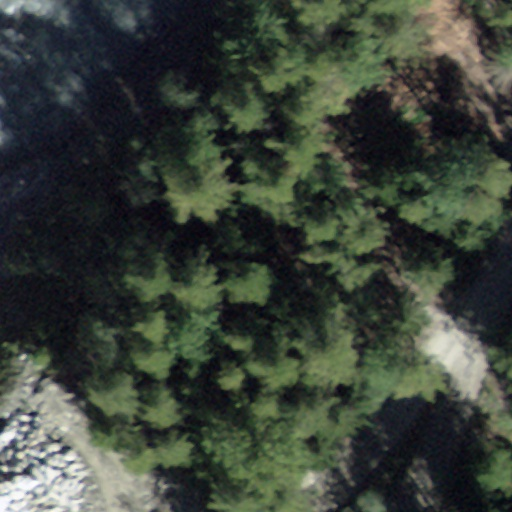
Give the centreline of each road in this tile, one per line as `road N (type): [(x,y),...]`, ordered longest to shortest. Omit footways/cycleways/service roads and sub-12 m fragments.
road 1 (track): [(511,190),(483,223),(440,364),(413,511)]
road 2 (track): [(440,364),(285,511)]
